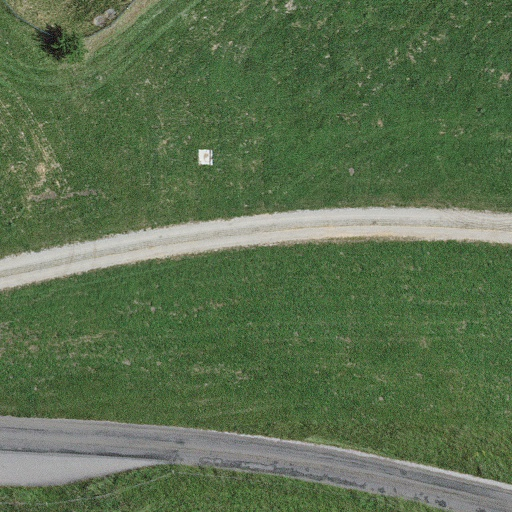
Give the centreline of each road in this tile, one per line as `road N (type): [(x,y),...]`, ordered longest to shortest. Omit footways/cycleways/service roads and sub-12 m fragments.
road 1 (residential): [(511,505),(225,447),(0,432)]
road 2 (track): [(511,241),(281,228),(0,278)]
